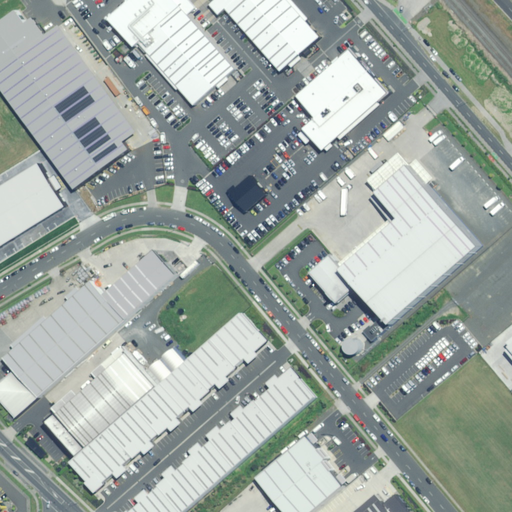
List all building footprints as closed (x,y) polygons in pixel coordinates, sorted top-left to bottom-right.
[(132,0),(115,15),(139,45),(143,41),(198,104),(239,67),(205,28),(192,13),(199,6),(193,0),(132,0)] [(217,0),(214,3),(222,12),(222,13),(229,7),(285,71),(325,36),(293,0),(217,0)] [(0,82),(78,189),(133,149),(127,141),(140,131),(62,23),(48,33),(36,17),(29,22),(19,9),(0,22),(0,82)] [(394,91),(356,47),(302,94),(321,116),(309,127),(328,149),(394,91)] [(367,284),(403,325),(496,244),(422,159),(388,189),(411,216),(356,264),(352,267),(367,284)] [(40,164),(0,188),(0,250),(68,208),(40,164)] [(250,211),(269,193),(252,175),(239,186),(237,184),(230,189),(250,211)] [(318,267),(347,300),(367,284),(352,267),(356,264),(341,247),(318,267)] [(180,274),(158,248),(107,293),(129,319),(180,274)] [(0,397),(17,417),(129,319),(107,293),(94,279),(83,289),(80,286),(69,296),(72,299),(50,318),(47,315),(14,344),(17,347),(6,357),(17,369),(0,382),(0,397)] [(160,385),(81,455),(75,462),(91,481),(89,483),(98,493),(273,340),(248,311),(190,360),(160,385)] [(348,343),(348,344),(347,347),(347,348),(348,349),(348,351),(349,352),(350,353),(351,354),(352,354),(354,355),(355,355),(356,355),(358,354),(359,354),(360,353),(361,352),(362,351),(363,350),(363,348),(363,347),(363,346),(363,344),(362,343),(361,342),(360,341),(359,340),(358,339),(357,339),(355,339),(354,339),(352,339),(351,340),(350,341),(349,342),(348,343)] [(81,455),(160,385),(147,370),(125,345),(121,348),(120,347),(113,352),(114,354),(95,372),(100,378),(80,395),(75,389),(55,407),(60,413),(51,421),(81,455)] [(147,370),(160,385),(190,360),(176,345),(147,370)] [(189,511),(322,399),(296,370),(129,511),(189,511)] [(303,511),(349,474),(309,426),(263,464),(302,511),(303,511)] [(395,511),(386,501),(372,511),(395,511)]
